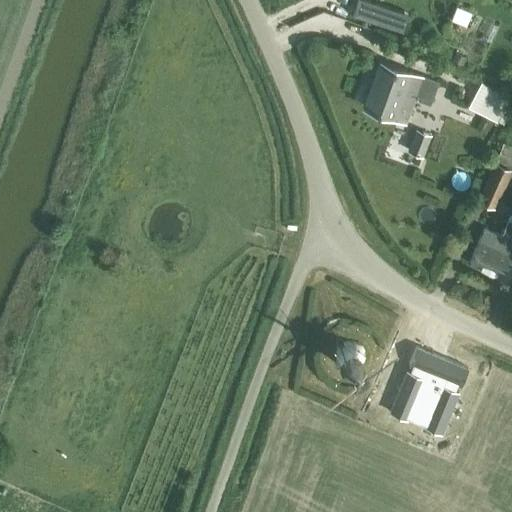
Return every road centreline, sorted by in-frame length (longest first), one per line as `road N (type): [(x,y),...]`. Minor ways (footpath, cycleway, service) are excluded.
road 1 (residential): [(337,229),(299,265),(211,511)]
road 2 (residential): [(337,229),(245,0)]
road 3 (residential): [(511,348),(416,303),(361,262),(337,229)]
